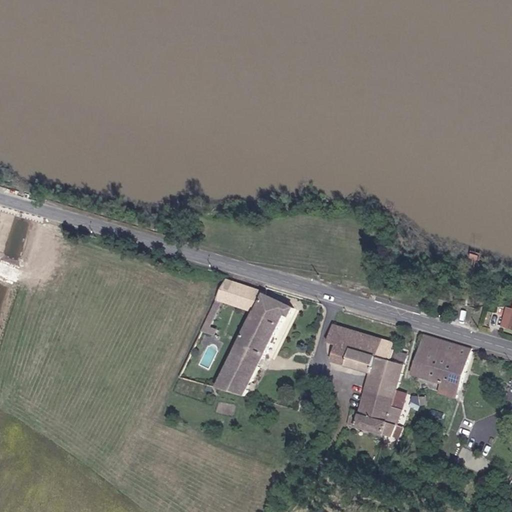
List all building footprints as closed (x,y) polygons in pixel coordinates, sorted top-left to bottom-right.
[(203,331),(216,337),(220,330),(214,327),(226,303),(256,317),(222,386),(247,394),(286,314),(295,307),(229,280),(203,331)] [(392,361),(397,343),(335,325),(330,343),(340,347),(335,362),(373,374),(367,394),(398,403),(399,395),(408,366),(392,361)] [(473,351),(426,337),(416,370),(416,374),(422,376),(419,385),(427,387),(429,378),(462,388),(473,351)] [(398,403),(367,394),(361,414),(355,413),(351,425),(387,436),(388,433),(398,403)] [(409,399),(399,395),(398,403),(388,433),(396,436),(409,399)]
